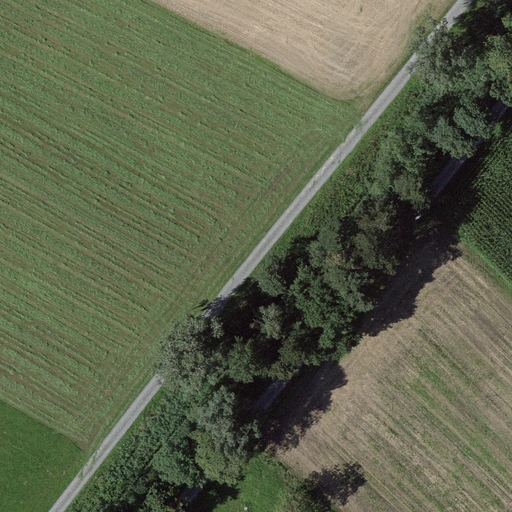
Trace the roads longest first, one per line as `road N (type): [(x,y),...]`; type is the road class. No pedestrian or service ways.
road 1 (track): [(57,511),(469,0)]
road 2 (track): [(177,511),(511,100)]
